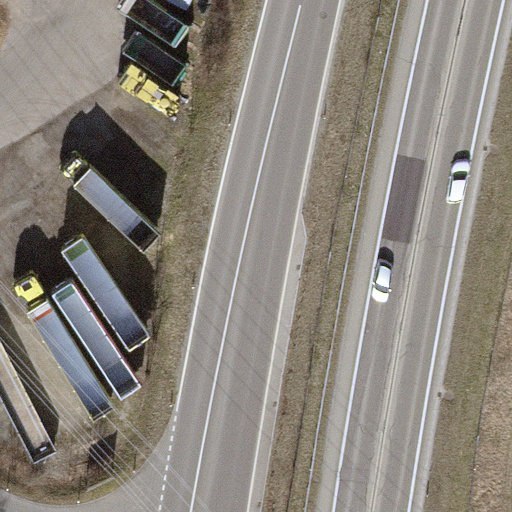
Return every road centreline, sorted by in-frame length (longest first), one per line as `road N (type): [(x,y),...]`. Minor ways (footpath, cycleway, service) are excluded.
road 1 (trunk): [(394,511),(488,0)]
road 2 (trunk): [(449,0),(355,511)]
road 3 (primary): [(211,511),(304,0)]
